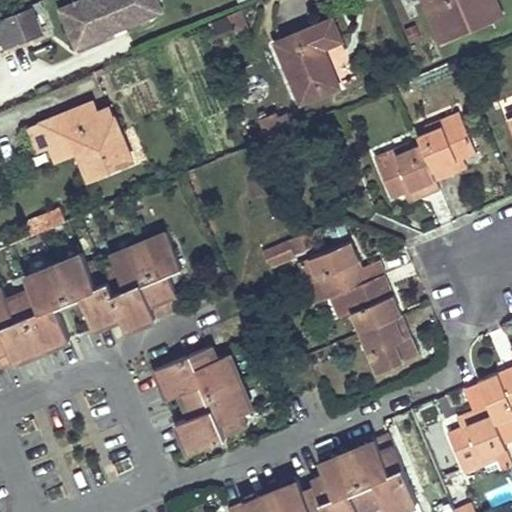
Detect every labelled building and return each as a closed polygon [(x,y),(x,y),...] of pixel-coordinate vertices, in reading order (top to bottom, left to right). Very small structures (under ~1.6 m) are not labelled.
[(140,0),(78,0),(59,8),(76,46),(112,31),(110,26),(117,23),(125,26),(148,16),(140,0)] [(157,0),(140,0),(148,16),(161,10),(157,0)] [(424,0),(443,42),(504,15),(497,0),(424,0)] [(42,33),(31,6),(0,19),(0,33),(6,48),(42,33)] [(341,38),(332,18),(277,41),(301,101),(339,85),(323,45),(341,38)] [(134,160),(115,116),(104,121),(98,110),(93,105),(86,104),(74,109),(82,129),(73,134),(79,149),(91,178),(134,160)] [(115,116),(110,105),(98,110),(104,121),(115,116)] [(82,129),(74,109),(44,122),(53,142),(51,143),(58,158),(79,149),(73,134),(82,129)] [(255,118),(262,136),(281,128),(275,110),(255,118)] [(478,151),(461,110),(440,118),(442,124),(419,133),(423,142),(438,179),(456,171),(453,162),(465,157),(478,151)] [(44,122),(43,119),(29,124),(39,147),(51,143),(53,142),(44,122)] [(438,179),(423,142),(398,153),(396,148),(376,156),(393,196),(408,190),(419,185),(424,195),(442,188),(438,179)] [(468,166),(465,157),(453,162),(456,171),(468,166)] [(424,195),(419,185),(408,190),(413,200),(424,195)] [(61,223),(56,210),(44,215),(50,228),(61,223)] [(30,221),(36,233),(50,228),(44,215),(30,221)] [(182,265),(168,230),(112,254),(126,286),(114,292),(100,258),(89,264),(108,308),(119,303),(123,314),(136,309),(141,320),(156,314),(150,301),(162,297),(168,309),(181,303),(168,271),(182,265)] [(363,265),(352,239),(310,255),(311,258),(328,297),(345,290),(387,272),(381,258),(363,265)] [(265,252),(271,265),(296,255),(290,242),(265,252)] [(32,287),(50,332),(54,343),(70,336),(59,312),(56,304),(83,292),(86,300),(96,325),(112,319),(108,308),(89,264),(84,251),(27,274),(32,287)] [(328,297),(311,258),(300,261),(316,301),(328,297)] [(404,312),(387,272),(345,290),(361,330),(404,312)] [(50,332),(32,287),(9,297),(3,284),(0,285),(0,357),(3,364),(32,352),(26,341),(50,332)] [(86,300),(83,292),(56,304),(59,312),(86,300)] [(168,309),(162,297),(150,301),(156,314),(168,309)] [(123,314),(119,303),(108,308),(112,319),(123,314)] [(141,320),(136,309),(123,314),(129,325),(141,320)] [(421,353),(404,312),(361,330),(378,371),(421,353)] [(54,343),(50,332),(26,341),(32,352),(54,343)] [(217,358),(211,345),(158,367),(170,396),(182,391),(203,382),(213,406),(192,414),(181,419),(192,447),(245,426),(239,413),(253,407),(230,352),(217,358)] [(511,364),(478,378),(488,401),(497,422),(511,415),(511,364)] [(478,378),(465,384),(475,408),(488,401),(478,378)] [(213,406),(203,382),(182,391),(192,414),(213,406)] [(488,401),(475,408),(471,409),(475,419),(463,424),(449,430),(466,471),(487,463),(484,458),(508,448),(497,422),(488,401)] [(475,419),(471,409),(459,415),(463,424),(475,419)] [(418,499),(391,433),(362,445),(367,456),(344,466),(339,455),(323,461),(328,472),(336,492),(323,497),(326,505),(314,510),(305,490),(300,478),(284,485),(289,497),(267,506),(262,494),(233,506),(234,511),(361,511),(361,510),(384,500),(389,511),(418,499)] [(367,456),(362,445),(339,455),(344,466),(367,456)] [(336,492),(328,472),(315,478),(318,485),(323,497),(336,492)] [(289,497),(284,485),(262,494),(267,506),(289,497)] [(323,497),(318,485),(305,490),(314,510),(326,505),(323,497)] [(477,511),(473,503),(455,511),(477,511)]
